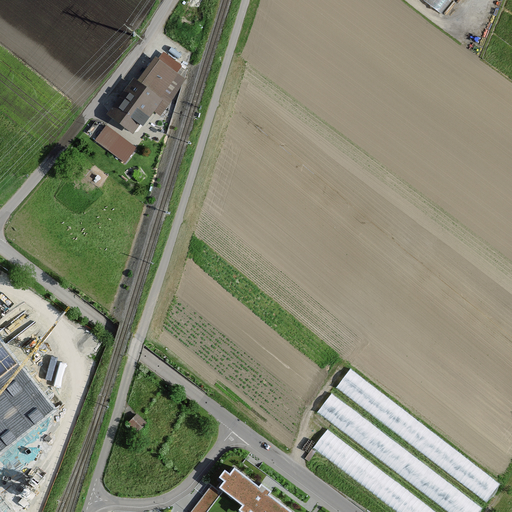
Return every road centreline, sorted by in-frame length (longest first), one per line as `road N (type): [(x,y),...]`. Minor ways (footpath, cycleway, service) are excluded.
road 1 (unclassified): [(247,0),(91,495)]
road 2 (unclassified): [(235,428),(0,245)]
road 3 (unclassified): [(0,215),(170,0)]
road 4 (unclassified): [(91,495),(136,502),(168,496),(235,428)]
road 5 (unclassified): [(349,511),(235,428)]
